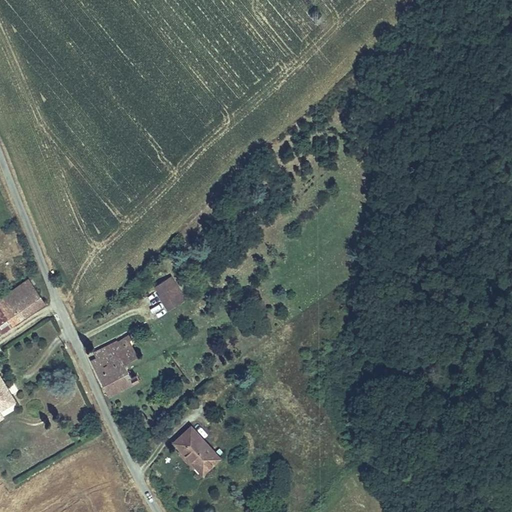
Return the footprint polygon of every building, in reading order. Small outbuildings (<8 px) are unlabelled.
[(154,286),(166,312),(186,302),(173,276),(154,286)] [(34,285),(0,307),(0,324),(8,336),(47,306),(37,291),(37,290),(34,285)] [(101,357),(96,359),(114,399),(144,383),(140,374),(132,378),(126,366),(142,357),(133,339),(121,345),(119,342),(99,354),(101,357)] [(1,374),(0,374),(0,413),(15,403),(4,387),(8,384),(1,374)] [(197,429),(179,446),(207,476),(225,459),(197,429)]
